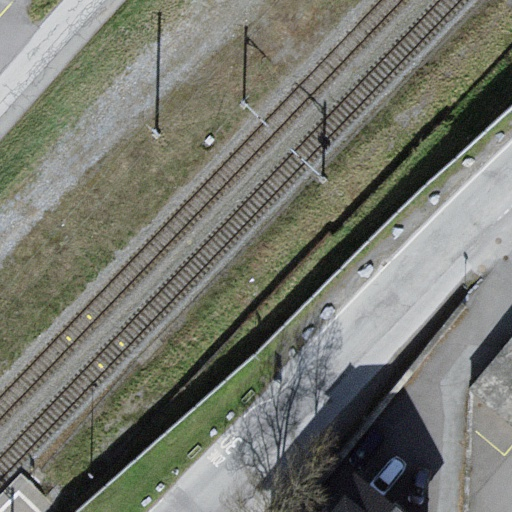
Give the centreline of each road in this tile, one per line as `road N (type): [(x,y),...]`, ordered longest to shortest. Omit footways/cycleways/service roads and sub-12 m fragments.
road 1 (residential): [(511,174),(191,511)]
road 2 (unclassified): [(91,0),(0,95)]
